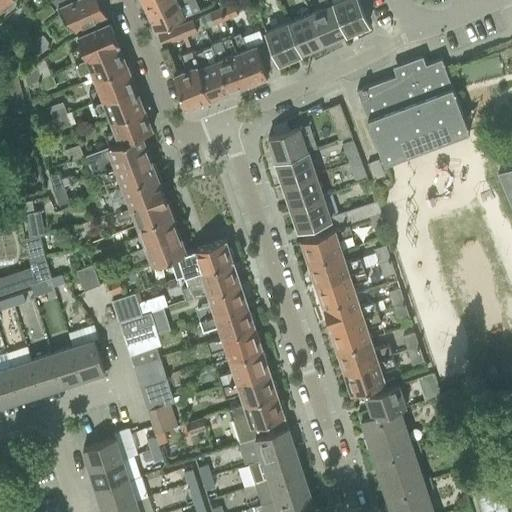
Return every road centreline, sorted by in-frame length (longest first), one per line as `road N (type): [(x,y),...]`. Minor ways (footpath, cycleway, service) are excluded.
road 1 (residential): [(350,511),(222,128)]
road 2 (residential): [(417,35),(222,128)]
road 3 (residential): [(222,128),(190,137),(171,123),(121,0)]
road 4 (residential): [(79,511),(48,410),(0,425)]
